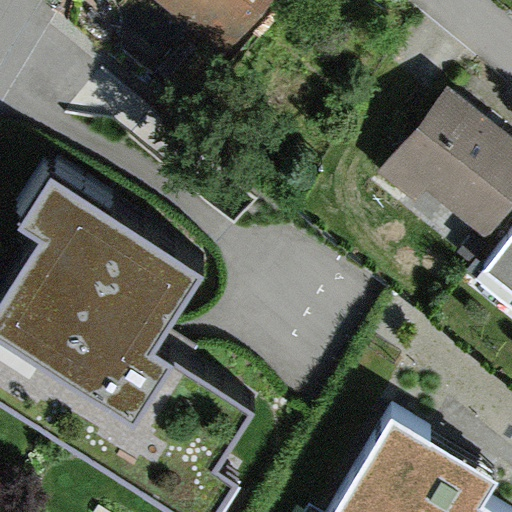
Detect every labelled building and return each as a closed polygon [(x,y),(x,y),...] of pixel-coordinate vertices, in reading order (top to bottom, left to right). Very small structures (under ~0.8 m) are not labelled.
[(232,0),(161,0),(204,35),(232,0)] [(511,178),(511,143),(447,92),(392,161),(474,226),(511,178)] [(0,377),(205,506),(231,466),(212,454),(249,396),(145,331),(193,255),(56,169),(36,200),(55,211),(0,298),(0,377)] [(511,223),(466,285),(511,319),(511,223)] [(483,471),(378,408),(315,511),(297,501),(290,511),(497,511),(469,495),(483,471)]
